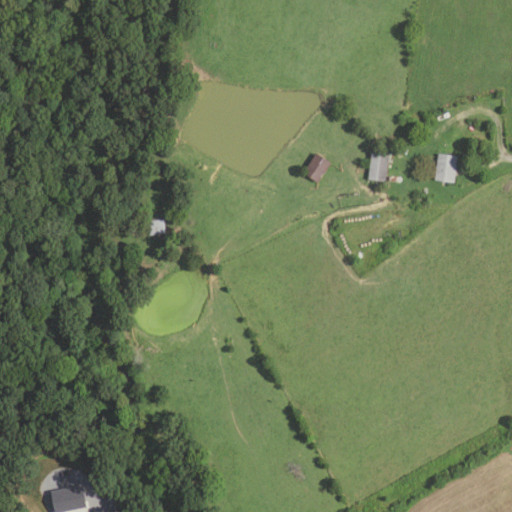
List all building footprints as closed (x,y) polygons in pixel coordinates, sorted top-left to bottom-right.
[(317,183),(302,172),(316,153),(331,163),(317,183)] [(385,182),(367,180),(370,154),(388,156),(385,182)] [(454,183),(434,181),(437,154),(457,156),(454,183)] [(165,234),(138,236),(137,222),(164,219),(165,234)] [(86,505),(55,511),(50,490),(81,484),(86,505)]
